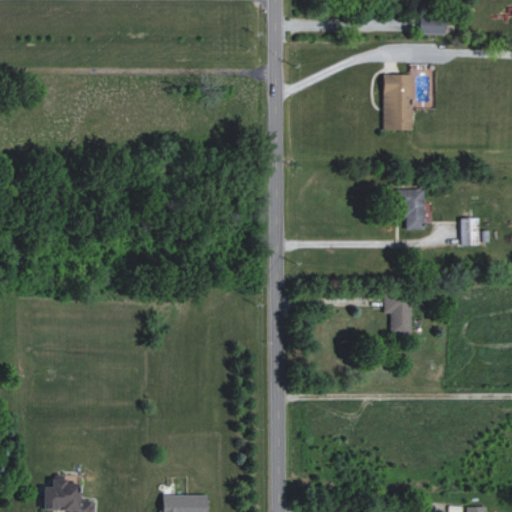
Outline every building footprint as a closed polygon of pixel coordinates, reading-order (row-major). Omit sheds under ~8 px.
[(419,19),(418,33),(444,34),(444,20),(419,19)] [(381,129),(410,129),(411,74),(382,73),(381,129)] [(405,228),(422,229),(423,189),(396,188),(396,215),(405,215),(405,228)] [(477,217),(459,217),(459,244),(478,244),(477,217)] [(389,313),(388,333),(409,334),(410,300),(401,299),(402,292),(383,292),(382,313),(389,313)] [(42,509),(68,509),(67,511),(91,511),(92,500),(78,500),(78,483),(64,483),(64,476),(51,475),(50,486),(42,486),(42,509)] [(206,511),(206,494),(159,494),(159,511),(206,511)]
